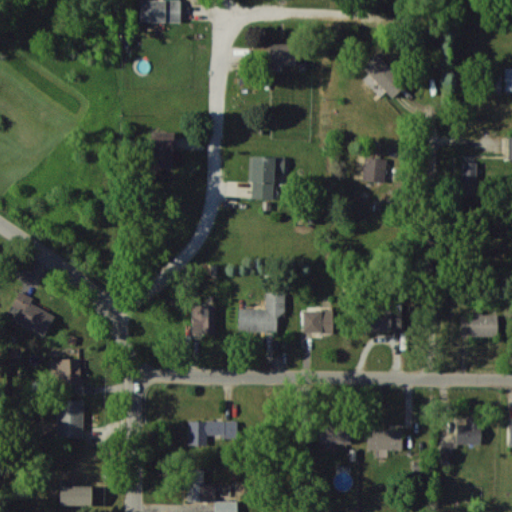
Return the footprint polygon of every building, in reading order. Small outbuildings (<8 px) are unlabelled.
[(181,21),(180,0),(139,0),(140,21),(181,21)] [(269,43),(270,64),(296,64),(295,42),(269,43)] [(391,97),(406,83),(377,52),(362,66),(391,97)] [(151,166),(173,167),(174,131),(152,130),(151,166)] [(285,156),(252,155),(251,198),(274,199),(274,171),(285,171),(285,156)] [(385,180),(386,157),(364,157),(363,180),(385,180)] [(477,161),(463,161),(463,173),(460,173),(459,194),(476,194),(477,161)] [(19,290),(32,296),(31,301),(55,315),(44,335),(18,321),(21,315),(9,309),(19,290)] [(238,330),(277,330),(277,312),(285,313),(286,292),(266,292),(265,308),(239,308),(238,330)] [(192,333),(216,332),(215,304),(192,305),(192,333)] [(302,307),(303,332),(333,331),(332,306),(302,307)] [(366,331),(402,329),(401,307),(365,309),(366,331)] [(497,335),(497,314),(461,314),(461,335),(497,335)] [(59,385),(82,384),(80,357),(50,358),(51,372),(59,372),(59,385)] [(84,436),(83,399),(56,400),(57,437),(84,436)] [(480,443),(480,415),(467,415),(467,423),(457,423),(457,443),(480,443)] [(189,419),(188,442),(207,442),(207,435),(237,435),(237,420),(189,419)] [(320,423),(319,442),(350,443),(351,424),(320,423)] [(402,449),(402,429),(368,429),(368,449),(402,449)] [(440,441),(440,456),(453,456),(453,441),(440,441)] [(187,500),(214,501),(214,483),(204,482),(204,469),(188,469),(187,500)] [(59,504),(90,504),(91,485),(60,485),(59,504)] [(237,511),(237,500),(215,500),(214,511),(237,511)]
